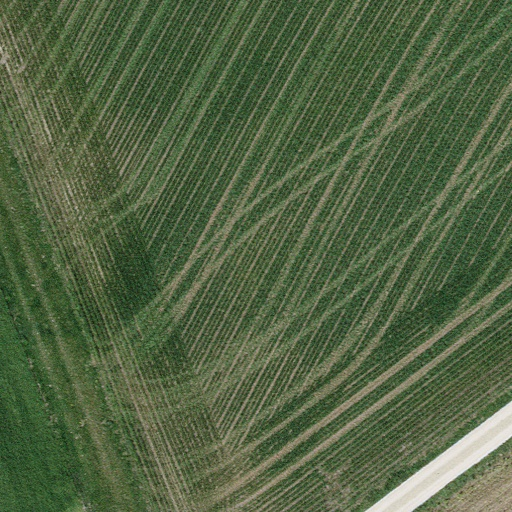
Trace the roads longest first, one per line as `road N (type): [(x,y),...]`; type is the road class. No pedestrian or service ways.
road 1 (track): [(122,511),(0,188)]
road 2 (unclassified): [(511,416),(382,511)]
